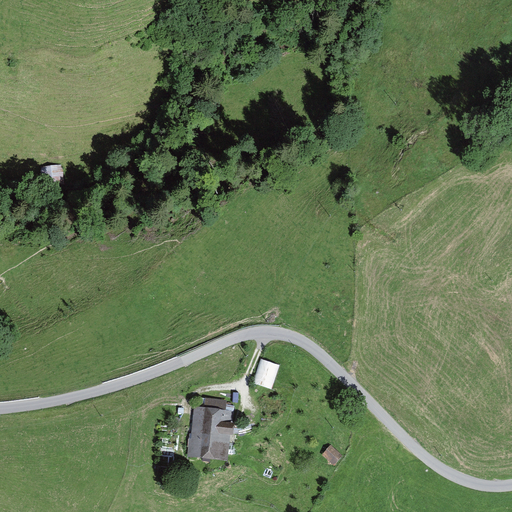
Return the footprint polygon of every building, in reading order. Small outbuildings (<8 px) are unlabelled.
[(61,167),(43,169),(45,187),(63,185),(61,167)] [(262,355),(255,374),(274,382),(281,363),(262,355)] [(263,414),(282,414),(281,397),(262,397),(263,414)] [(196,411),(191,455),(228,458),(232,414),(196,411)] [(341,458),(330,448),(321,457),(332,467),(341,458)]
